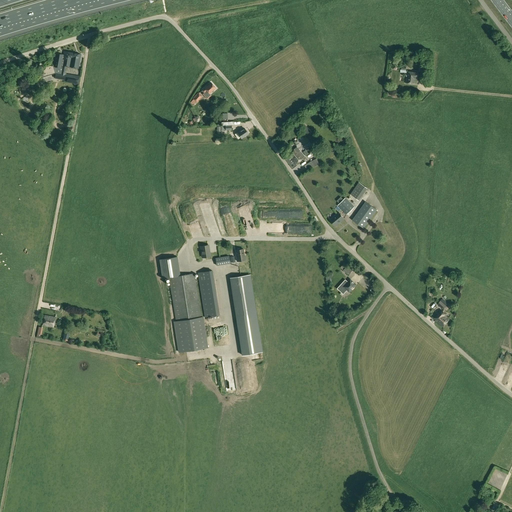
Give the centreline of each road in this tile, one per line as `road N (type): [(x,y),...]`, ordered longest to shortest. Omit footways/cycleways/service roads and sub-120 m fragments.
road 1 (unclassified): [(511,395),(336,236),(220,73),(170,19),(0,62)]
road 2 (track): [(0,511),(91,34)]
